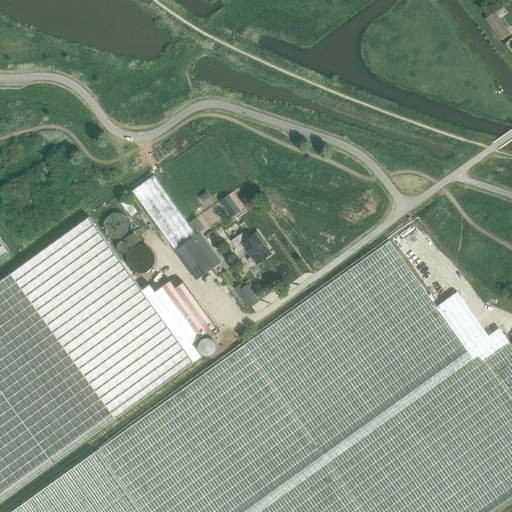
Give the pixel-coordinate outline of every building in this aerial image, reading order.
[(485,19),(500,40),(510,33),(495,12),(485,19)] [(154,176),(133,191),(175,249),(195,235),(196,234),(154,176)] [(208,191),(200,197),(203,202),(212,196),(208,191)] [(229,195),(221,201),(232,217),(241,211),(229,195)] [(89,216),(0,281),(0,502),(43,471),(194,362),(142,290),(92,220),(89,216)] [(190,222),(198,234),(205,228),(198,217),(190,222)] [(134,232),(125,238),(131,247),(141,240),(134,232)] [(258,232),(249,239),(244,232),(232,241),(239,252),(245,247),(252,257),(249,260),(253,266),(256,264),(257,265),(267,258),(267,259),(269,257),(268,257),(271,254),(265,246),(262,242),(264,241),(258,232)] [(175,249),(197,280),(216,266),(195,235),(175,249)] [(0,258),(9,252),(0,239),(0,258)] [(142,511),(491,511),(511,497),(511,345),(499,328),(489,336),(458,292),(437,307),(390,241),(98,450),(142,511)] [(150,284),(142,290),(194,362),(202,356),(193,344),(216,327),(184,283),(176,288),(171,281),(156,292),(150,284)] [(445,297),(450,293),(441,281),(436,285),(445,297)] [(241,284),(235,288),(249,307),(259,300),(248,284),(243,287),(241,284)] [(220,332),(216,334),(220,340),(224,338),(220,332)] [(141,511),(97,450),(11,511),(141,511)]
